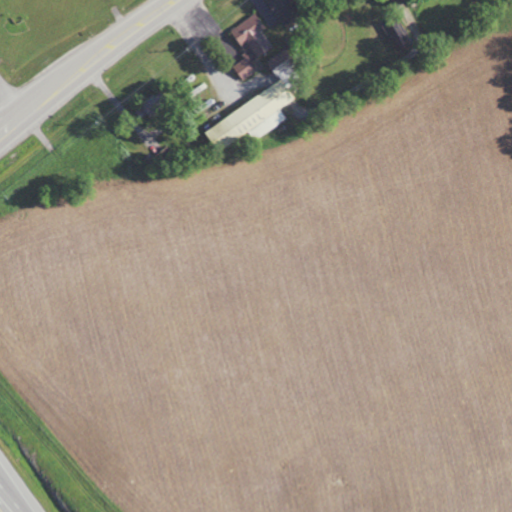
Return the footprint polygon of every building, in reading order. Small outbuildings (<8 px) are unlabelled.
[(299,12),(290,0),(265,0),(280,24),(299,12)] [(242,80),(256,71),(250,62),(273,46),(263,31),(266,29),(255,12),(229,30),(247,56),(232,66),(242,80)] [(385,24),(397,51),(412,44),(400,17),(385,24)] [(267,60),(280,82),(295,72),(282,51),(267,60)] [(256,138),(286,119),(279,108),(293,99),(281,80),(203,128),(218,152),(252,131),(256,138)]
